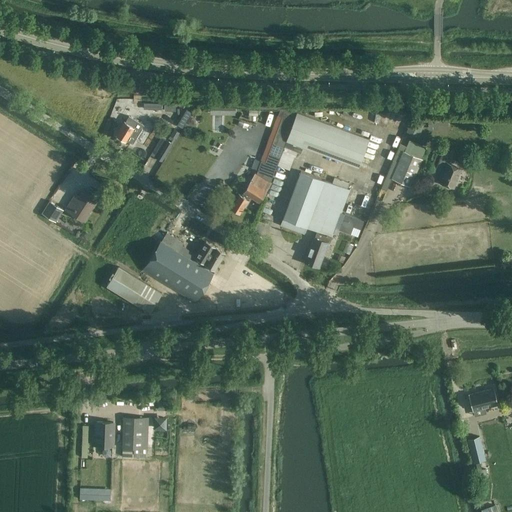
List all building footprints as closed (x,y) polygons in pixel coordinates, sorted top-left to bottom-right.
[(256,173),(271,183),(296,112),(297,109),(280,109),(278,116),(282,118),(267,164),(260,161),(256,173)] [(369,139),(297,112),(286,140),(287,141),(286,142),(283,152),(280,159),(292,163),(294,157),(295,158),(297,153),(301,154),(304,147),(358,167),(369,139)] [(122,138),(126,141),(129,142),(133,144),(144,126),(129,116),(125,122),(124,121),(116,134),(118,135),(118,137),(120,139),(122,138)] [(448,116),(428,116),(428,130),(448,130),(448,116)] [(174,129),(170,135),(176,139),(180,133),(174,129)] [(173,144),(167,140),(161,137),(153,150),(159,154),(156,158),(162,161),(173,144)] [(393,160),(381,189),(386,191),(391,178),(410,186),(422,158),(421,158),(426,147),(409,140),(406,146),(400,143),(393,160)] [(449,154),(443,151),(437,165),(444,169),(438,182),(453,188),(456,180),(458,180),(460,175),(459,173),(461,169),(446,162),(449,154)] [(307,227),(317,231),(332,236),(349,190),(347,189),(349,183),(334,177),(332,183),(301,171),(280,225),(304,234),(307,227)] [(271,183),(256,173),(242,195),(239,193),(230,207),(235,209),(235,210),(237,212),(239,212),(240,213),(245,206),(246,206),(252,197),(259,202),(271,183)] [(66,209),(85,221),(90,213),(89,212),(97,199),(84,190),(78,199),(76,199),(74,198),(66,209)] [(52,202),(44,214),(56,222),(64,210),(52,202)] [(160,239),(163,233),(156,229),(153,235),(160,239)] [(318,267),(325,248),(327,242),(329,243),(332,236),(317,231),(315,237),(314,237),(305,262),(318,267)] [(161,241),(171,247),(177,239),(167,232),(161,241)] [(195,302),(213,273),(176,251),(171,247),(161,241),(160,241),(142,269),(195,302)] [(176,251),(213,273),(215,274),(218,270),(216,269),(225,253),(206,241),(197,256),(180,246),(176,251)] [(118,266),(106,286),(150,312),(162,293),(118,266)] [(498,404),(494,388),(468,394),(472,411),(498,404)] [(166,401),(158,401),(158,409),(166,410),(166,401)] [(148,417),(123,416),(122,447),(123,447),(122,456),(128,456),(129,447),(147,448),(148,417)] [(165,418),(155,417),(155,428),(165,428),(165,418)] [(113,422),(97,421),(96,429),(93,429),(93,445),(112,446),(113,422)] [(485,460),(479,436),(468,439),(473,463),(485,460)] [(80,485),(79,497),(110,498),(110,486),(80,485)]
